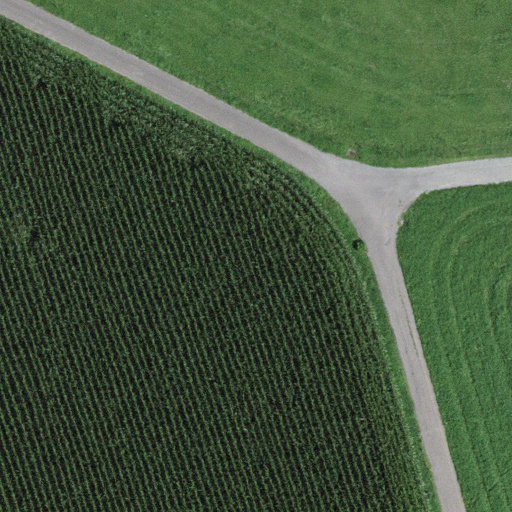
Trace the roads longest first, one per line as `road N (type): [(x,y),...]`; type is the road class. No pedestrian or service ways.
road 1 (track): [(511,186),(370,202),(0,11)]
road 2 (track): [(370,202),(461,511)]
